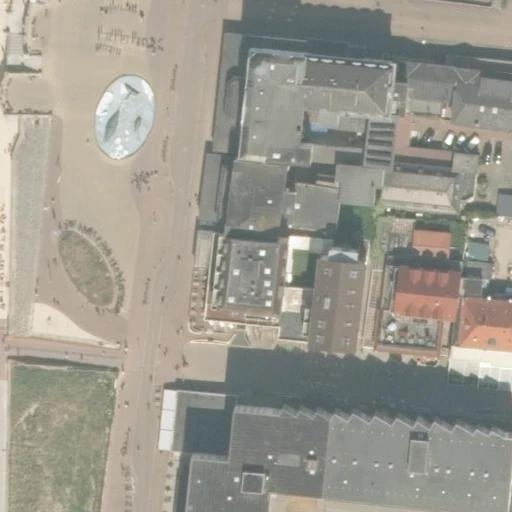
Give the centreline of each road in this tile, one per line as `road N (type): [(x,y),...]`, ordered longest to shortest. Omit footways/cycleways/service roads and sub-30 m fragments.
road 1 (residential): [(139,511),(160,288),(182,242),(202,1)]
road 2 (residential): [(511,36),(202,1)]
